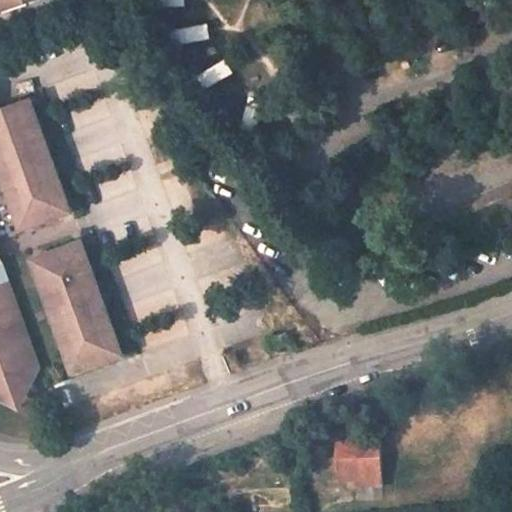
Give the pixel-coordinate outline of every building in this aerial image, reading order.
[(43,0),(0,0),(5,14),(43,0)] [(0,175),(19,230),(70,211),(28,95),(0,105),(0,175)] [(79,237),(29,254),(71,371),(120,353),(79,237)] [(0,286),(32,377),(40,374),(0,260),(0,286)] [(32,377),(0,286),(0,390),(0,391),(3,395),(6,397),(10,398),(14,398),(16,399),(18,398),(23,395),(27,391),(28,384),(27,378),(32,377)] [(386,485),(383,444),(338,446),(339,481),(356,480),(356,486),(386,485)]
